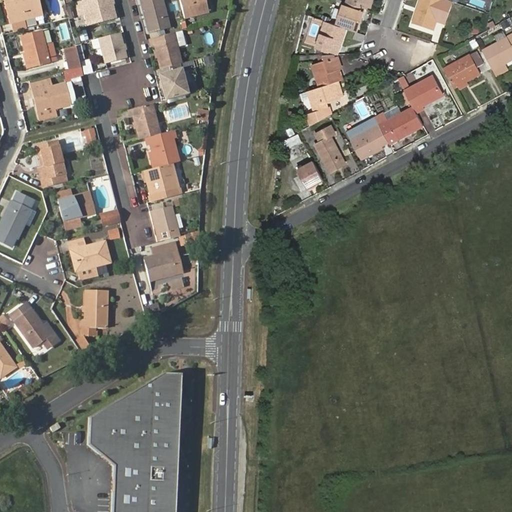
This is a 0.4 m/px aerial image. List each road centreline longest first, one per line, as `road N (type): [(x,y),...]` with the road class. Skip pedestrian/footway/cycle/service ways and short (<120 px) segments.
road 1 (residential): [(234,244),(246,245),(511,98)]
road 2 (unclassified): [(230,348),(189,345),(139,361),(0,444)]
road 3 (residential): [(121,0),(138,64),(99,99),(138,229)]
road 4 (tertiary): [(234,244),(243,128),(268,0)]
road 5 (tertiary): [(224,511),(230,348)]
